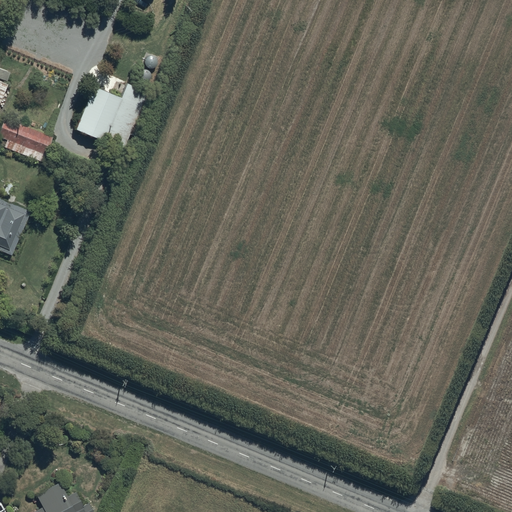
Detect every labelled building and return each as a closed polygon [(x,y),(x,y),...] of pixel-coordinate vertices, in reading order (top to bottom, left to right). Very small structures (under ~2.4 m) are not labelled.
[(0,76),(6,79),(9,70),(0,66),(0,76)] [(91,82),(75,124),(124,143),(145,86),(125,79),(119,92),(91,82)] [(0,134),(44,151),(51,133),(4,115),(0,125),(0,134)] [(1,188),(7,190),(11,181),(5,179),(1,188)] [(29,209),(0,195),(0,247),(10,252),(29,209)] [(75,489),(67,493),(60,480),(36,492),(42,505),(27,511),(93,511),(87,499),(82,502),(75,489)]
